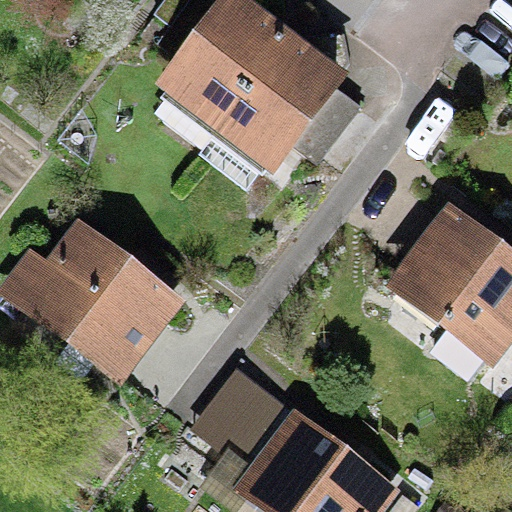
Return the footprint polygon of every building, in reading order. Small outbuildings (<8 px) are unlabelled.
[(168,88),(220,127),(284,44),(232,5),(229,9),(216,0),(191,0),(157,45),(185,66),(168,88)] [(336,83),(284,44),(220,127),(271,166),(287,144),(317,166),(359,110),(331,89),(336,83)] [(511,329),(511,263),(453,219),(405,283),(448,315),(442,323),(489,359),(511,329)] [(173,306),(82,236),(31,303),(122,373),(173,306)] [(370,511),(383,496),(295,428),(254,481),(294,511),(370,511)]
